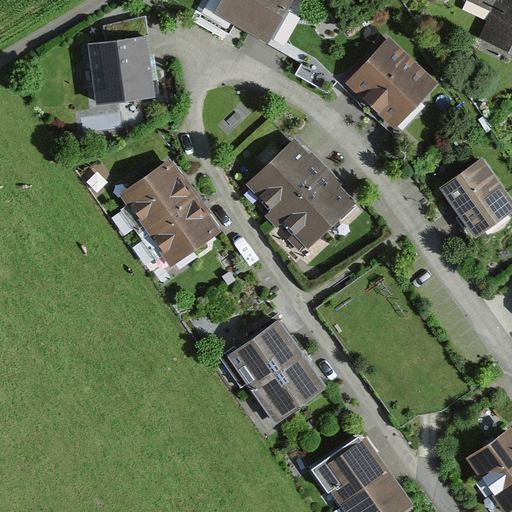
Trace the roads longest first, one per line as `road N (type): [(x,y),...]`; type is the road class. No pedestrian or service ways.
road 1 (residential): [(449,511),(238,219),(195,113),(201,82),(217,71)]
road 2 (residential): [(217,71),(239,71),(340,129),(397,194),(511,364)]
